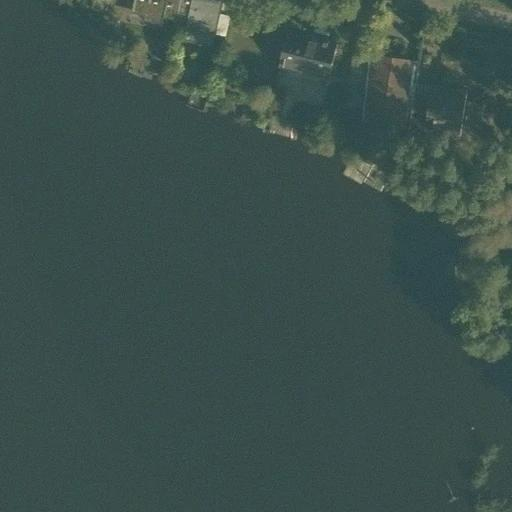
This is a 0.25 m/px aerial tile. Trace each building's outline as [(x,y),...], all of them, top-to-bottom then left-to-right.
[(134,0),(132,10),(145,14),(144,18),(162,22),(164,17),(176,21),(177,15),(178,11),(180,0),(134,0)] [(180,0),(178,11),(186,13),(189,14),(192,0),(180,0)] [(184,36),(213,43),(215,31),(219,14),(221,0),(192,0),(189,14),(184,36)] [(174,27),(182,29),(186,13),(178,11),(177,15),(176,21),(174,27)] [(215,31),(224,33),(227,15),(219,14),(215,31)] [(307,71),(329,77),(338,42),(288,30),(281,59),(308,65),(307,71)] [(367,80),(379,81),(382,56),(371,54),(359,52),(355,78),(367,80)] [(364,109),(401,114),(406,81),(409,60),(382,56),(379,81),(367,80),(366,92),(364,109)] [(280,64),(307,71),(308,65),(281,59),(280,64)] [(409,60),(406,81),(417,83),(420,62),(409,60)] [(411,124),(413,111),(417,83),(406,81),(401,114),(399,122),(411,124)] [(432,85),(417,83),(413,111),(428,113),(432,85)] [(462,126),(467,90),(432,85),(428,113),(435,114),(434,122),(462,126)] [(464,125),(475,127),(478,103),(468,101),(464,125)] [(363,117),(399,122),(401,114),(364,109),(363,117)] [(462,126),(434,122),(433,132),(460,135),(462,126)]
